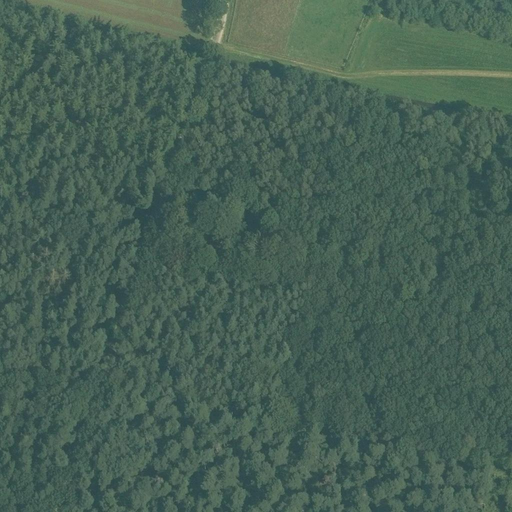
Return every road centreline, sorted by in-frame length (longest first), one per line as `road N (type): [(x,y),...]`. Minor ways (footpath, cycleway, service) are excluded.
road 1 (unclassified): [(50,511),(222,0)]
road 2 (track): [(0,205),(140,243),(511,293)]
road 3 (track): [(358,76),(210,43)]
